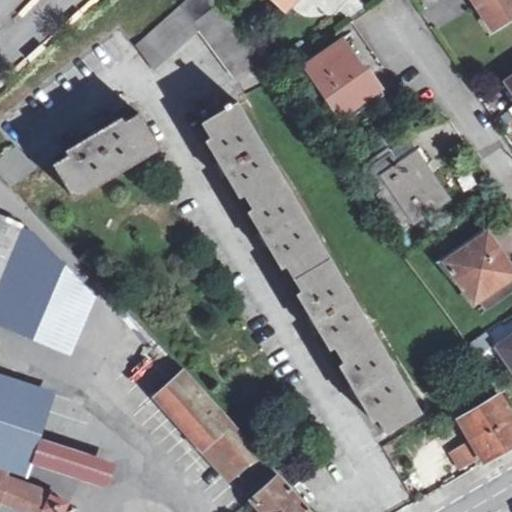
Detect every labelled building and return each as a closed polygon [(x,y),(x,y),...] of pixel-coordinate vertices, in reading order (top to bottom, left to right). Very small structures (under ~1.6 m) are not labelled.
[(209,0),(174,0),(126,46),(146,69),(190,31),(226,76),(239,68),(243,73),(256,62),(209,0)] [(269,0),(282,12),(293,0),(269,0)] [(511,0),(466,0),(473,10),(488,31),(511,14),(511,0)] [(336,44),(302,66),(340,118),(378,94),(368,78),(360,66),(356,69),(336,44)] [(511,98),(511,76),(501,84),(511,98)] [(365,397),(383,427),(417,408),(232,101),(200,122),(213,143),(257,218),(311,308),(365,397)] [(56,159),(77,193),(154,147),(134,114),(91,138),(56,159)] [(16,146),(0,155),(0,175),(5,181),(11,187),(13,186),(35,166),(16,146)] [(388,155),(365,172),(374,184),(379,182),(409,222),(445,199),(433,183),(410,151),(393,162),(388,155)] [(0,277),(21,225),(0,215),(0,277)] [(80,292),(21,225),(0,277),(0,313),(60,339),(80,292)] [(474,301),(476,299),(508,278),(511,275),(499,257),(487,238),(468,252),(449,265),(462,284),(474,301)] [(511,292),(511,283),(508,278),(476,299),(484,311),(511,292)] [(511,368),(511,338),(497,348),(511,368)] [(464,362),(479,384),(491,376),(475,354),(464,362)] [(157,398),(203,447),(211,442),(237,468),(255,451),(185,372),(157,398)] [(511,443),(511,404),(491,376),(479,384),(489,399),(458,420),(484,460),(511,443)] [(0,393),(0,446),(32,457),(48,410),(0,393)] [(211,442),(203,447),(229,475),(237,468),(211,442)] [(255,451),(237,468),(242,479),(248,474),(263,459),(255,451)] [(307,511),(275,477),(251,500),(262,511),(307,511)] [(0,486),(0,500),(40,511),(47,490),(2,478),(0,486)] [(51,494),(46,505),(62,511),(66,500),(51,494)]
